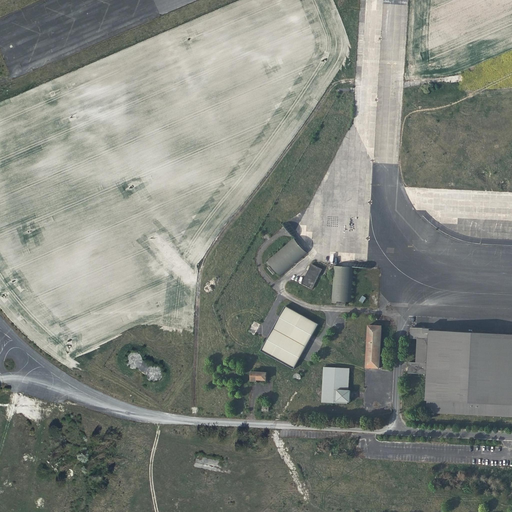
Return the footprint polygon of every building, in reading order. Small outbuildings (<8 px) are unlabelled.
[(281,277),(308,253),(294,237),(267,262),(281,277)] [(312,289),(321,269),(311,264),(301,284),(312,289)] [(334,266),(331,303),(351,304),(353,267),(334,266)] [(293,369),(318,324),(285,306),(260,351),(293,369)] [(381,326),(367,325),(365,368),(379,369),(381,326)] [(429,329),(410,328),(410,338),(417,339),(415,362),(408,362),(408,373),(426,374),(424,401),(427,401),(426,413),(511,416),(511,335),(428,331),(429,329)] [(323,367),(321,403),(348,404),(348,403),(350,403),(350,390),(348,390),(349,369),(323,367)] [(266,381),(266,372),(250,372),(250,382),(256,382),(256,381),(266,381)]
